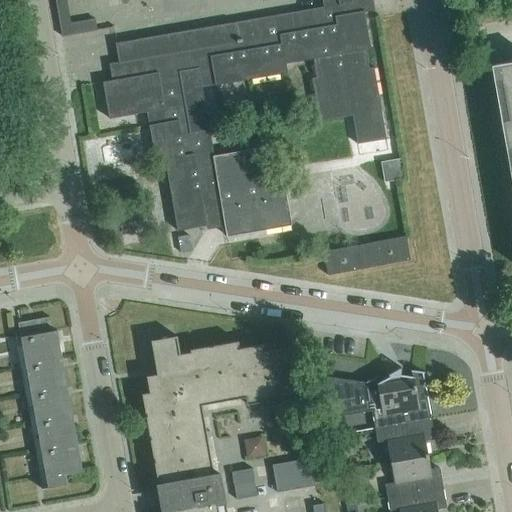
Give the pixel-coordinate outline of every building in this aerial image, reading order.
[(54,0),(61,36),(97,30),(95,17),(71,22),(66,0),(54,0)] [(365,49),(370,48),(362,1),(365,0),(321,0),(323,6),(115,43),(121,78),(102,82),(109,118),(146,111),(155,161),(165,159),(177,230),(206,225),(206,223),(224,220),(226,236),(291,225),(283,178),(273,179),(268,146),(214,156),(201,82),(214,80),(215,85),(287,72),(285,63),(312,58),(316,77),(311,77),(319,121),(352,115),(357,144),(386,139),(373,66),(369,67),(365,49)] [(511,61),(491,65),(503,134),(511,132),(511,61)] [(511,132),(503,134),(511,186),(511,132)] [(401,158),(380,162),(384,182),(404,178),(401,158)] [(178,237),(180,252),(191,250),(188,235),(178,237)] [(409,261),(405,237),(322,253),(327,277),(409,261)] [(65,474),(82,471),(57,330),(52,331),(50,317),(18,322),(48,488),(67,484),(65,474)] [(200,404),(245,396),(247,403),(294,395),(286,347),(263,351),(262,344),(239,348),(238,341),(190,349),(190,352),(180,354),(176,335),(150,340),(156,374),(146,376),(149,392),(141,393),(158,487),(164,486),(168,509),(162,510),(162,511),(217,511),(216,502),(224,501),(219,474),(213,476),(200,404)] [(431,419),(423,373),(424,371),(411,370),(410,371),(411,371),(412,376),(400,374),(401,367),(387,374),(389,376),(376,383),(377,383),(368,388),(318,381),(317,374),(316,374),(323,419),(325,419),(325,418),(372,410),(375,429),(431,419)] [(425,440),(434,439),(431,419),(375,429),(377,442),(387,440),(390,461),(427,455),(425,440)] [(430,469),(427,455),(390,461),(394,482),(384,483),(387,497),(443,487),(439,467),(430,469)] [(320,484),(316,458),(272,465),(277,492),(320,484)] [(257,496),(252,469),(232,472),(236,499),(257,496)] [(446,507),(443,487),(387,497),(389,511),(399,509),(399,511),(437,511),(437,509),(446,507)]
